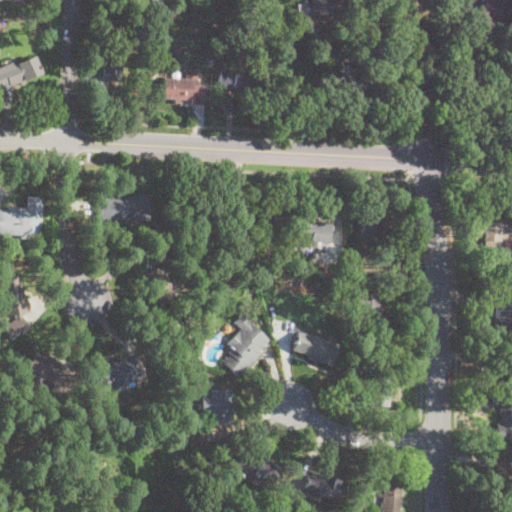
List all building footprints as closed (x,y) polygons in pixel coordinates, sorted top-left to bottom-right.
[(339,0),(340,13),(312,15),(310,0),(339,0)] [(493,0),(493,2),(501,3),(501,18),(493,18),(492,35),(472,35),(472,0),(493,0)] [(213,50),(212,59),(205,58),(206,49),(213,50)] [(118,80),(97,77),(98,53),(119,53),(118,80)] [(497,68),(497,70),(472,67),(474,55),(492,57),(491,67),(497,68)] [(34,56),(42,71),(10,86),(9,83),(0,87),(0,66),(12,61),(14,66),(34,56)] [(475,91),(453,94),(450,73),(472,69),(475,91)] [(262,75),(261,84),(256,84),(255,90),(218,85),(220,70),(262,75)] [(196,72),(195,86),(204,87),(202,104),(175,103),(175,98),(163,97),(164,77),(185,80),(186,71),(196,72)] [(142,196),(141,221),(95,219),(95,198),(126,199),(126,195),(142,196)] [(40,197),(38,237),(20,237),(21,233),(0,232),(0,208),(7,209),(7,206),(25,206),(26,196),(40,197)] [(281,213),(280,231),(246,228),(247,210),(281,213)] [(387,225),(387,234),(359,234),(359,216),(382,216),(382,225),(387,225)] [(329,223),(328,244),(310,243),(310,240),(293,242),(294,218),(314,219),(314,222),(329,223)] [(502,218),(502,223),(511,223),(511,242),(498,242),(498,247),(484,247),(484,242),(474,242),(474,218),(502,218)] [(358,258),(358,265),(348,265),(349,257),(358,258)] [(175,294),(156,303),(142,273),(161,264),(175,294)] [(234,272),(231,279),(226,277),(229,270),(234,272)] [(25,312),(3,317),(0,306),(0,279),(16,275),(25,312)] [(271,283),(264,285),(262,277),(269,275),(271,283)] [(511,329),(500,329),(500,326),(495,326),(497,291),(502,291),(502,283),(511,284),(511,329)] [(379,327),(358,328),(360,294),(378,294),(379,327)] [(260,353),(237,375),(221,360),(224,357),(227,359),(231,355),(228,352),(231,348),(227,343),(240,329),(232,323),(242,313),(267,339),(258,350),(260,353)] [(27,329),(7,341),(0,329),(0,327),(20,316),(27,329)] [(337,343),(330,366),(316,362),(317,358),(291,350),(297,331),(337,343)] [(36,351),(52,359),(55,354),(70,361),(58,386),(27,370),(36,351)] [(135,380),(114,387),(111,383),(96,388),(90,368),(134,354),(139,370),(133,372),(135,380)] [(187,365),(184,371),(176,367),(179,361),(187,365)] [(511,388),(496,388),(498,362),(511,362),(511,388)] [(390,391),(387,406),(370,406),(370,363),(389,363),(390,391)] [(229,423),(210,423),(210,414),(201,414),(202,397),(211,397),(211,388),(230,388),(229,423)] [(511,407),(511,443),(495,443),(496,422),(499,422),(500,406),(511,407)] [(278,468),(266,490),(245,478),(248,473),(237,467),(234,472),(227,469),(236,454),(247,461),(252,452),(278,468)] [(511,490),(494,490),(494,461),(511,461),(511,490)] [(338,482),(333,500),(301,492),(306,474),(338,482)] [(401,482),(398,511),(380,511),(380,502),(382,502),(383,497),(378,497),(379,492),(383,493),(384,481),(401,482)] [(287,504),(285,511),(278,508),(281,501),(287,504)]
